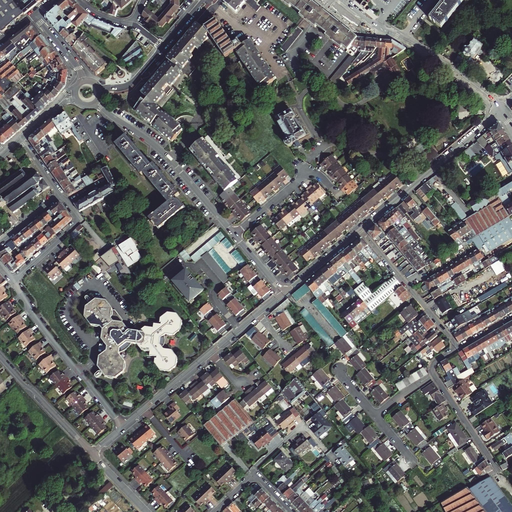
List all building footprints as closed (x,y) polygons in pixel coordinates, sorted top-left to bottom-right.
[(4,32),(24,15),(13,0),(0,0),(0,30),(1,31),(4,32)] [(13,0),(24,15),(33,8),(26,0),(13,0)] [(69,12),(78,4),(73,0),(63,0),(58,5),(64,13),(65,12),(64,11),(66,9),(69,12)] [(131,0),(116,0),(115,1),(122,9),(132,0),(131,0)] [(171,0),(171,6),(157,20),(146,10),(142,18),(144,20),(142,22),(147,26),(149,25),(154,30),(155,28),(160,28),(160,29),(165,24),(167,26),(172,21),(170,19),(179,10),(179,0),(171,0)] [(224,0),(223,1),(236,12),(244,2),(257,12),(261,6),(258,3),(254,0),(224,0)] [(357,37),(310,0),(280,0),(290,7),(291,5),(301,13),(299,15),(315,28),(317,26),(327,34),(325,36),(341,48),(342,46),(347,50),(348,48),(357,37)] [(442,0),(428,19),(440,28),(462,0),(442,0)] [(90,16),(78,4),(69,12),(66,15),(67,17),(70,20),(67,23),(64,20),(55,28),(61,35),(67,29),(73,25),(78,28),(80,26),(84,29),(87,29),(91,24),(105,30),(104,32),(112,34),(117,38),(125,30),(115,28),(95,19),(90,16)] [(115,17),(117,10),(114,4),(109,14),(115,17)] [(55,28),(64,20),(67,17),(66,15),(64,13),(58,5),(47,15),(47,19),(55,28)] [(206,28),(204,29),(209,33),(211,36),(212,37),(215,42),(225,57),(237,50),(242,47),(238,41),(233,44),(216,20),(205,27),(206,28)] [(32,22),(23,29),(24,31),(23,31),(25,35),(23,36),(25,39),(24,40),(26,43),(39,31),(32,22)] [(209,33),(204,29),(198,24),(196,25),(182,41),(194,51),(196,49),(198,50),(208,38),(206,36),(209,33)] [(303,30),(297,25),(279,47),(285,52),(303,30)] [(67,29),(61,35),(66,41),(76,32),(77,32),(75,29),(70,33),(67,29)] [(76,32),(66,41),(73,49),(84,33),(79,30),(78,31),(80,32),(78,34),(76,32)] [(42,36),(39,31),(26,43),(25,43),(27,46),(25,47),(26,49),(42,36)] [(21,38),(18,33),(10,40),(11,41),(22,53),(26,49),(25,47),(23,45),(21,43),(22,42),(19,39),(21,38)] [(84,33),(73,49),(94,72),(97,72),(108,62),(97,50),(96,51),(84,38),(87,35),(84,33)] [(46,41),(42,36),(26,49),(22,53),(24,55),(32,49),(32,48),(35,50),(46,41)] [(182,71),(187,75),(215,42),(212,37),(182,71)] [(362,38),(357,37),(348,48),(351,50),(348,53),(350,55),(352,56),(356,51),(358,48),(362,38)] [(370,39),(367,38),(364,52),(361,51),(360,53),(357,57),(349,68),(351,69),(353,66),(355,67),(362,60),(362,61),(368,55),(368,53),(372,53),(376,48),(377,39),(372,39),(371,40),(370,40),(370,39)] [(367,38),(362,38),(358,48),(360,48),(360,51),(359,52),(360,53),(361,51),(364,52),(367,38)] [(387,41),(378,40),(377,48),(376,52),(379,52),(379,55),(385,55),(387,41)] [(22,53),(11,41),(0,49),(0,50),(8,60),(12,64),(16,57),(22,53)] [(51,46),(46,41),(35,50),(37,53),(35,53),(32,56),(31,54),(25,58),(30,63),(41,54),(51,46)] [(194,51),(182,41),(167,59),(170,61),(181,70),(193,56),(191,54),(194,51)] [(253,41),(242,47),(237,50),(249,70),(264,61),(253,41)] [(392,41),(392,49),(392,52),(397,55),(406,49),(394,41),(392,41)] [(483,47),(474,41),(468,49),(466,49),(465,50),(463,51),(462,52),(462,54),(462,56),(463,57),(463,58),(465,59),(467,59),(468,58),(470,58),(470,57),(474,60),(477,56),(479,57),(480,56),(481,56),(483,54),(482,53),(483,52),(481,50),(483,47)] [(123,59),(130,68),(145,58),(137,43),(123,59)] [(56,53),(51,46),(41,54),(30,63),(34,69),(38,65),(37,63),(40,60),(43,63),(56,53)] [(8,60),(0,50),(0,59),(2,61),(4,59),(6,61),(8,60)] [(60,57),(56,53),(43,63),(46,68),(60,57)] [(356,58),(352,56),(350,55),(330,80),(335,84),(356,58)] [(64,65),(60,57),(46,68),(49,73),(46,80),(52,81),(54,76),(54,75),(55,73),(52,72),(56,70),(64,65)] [(391,58),(387,61),(392,69),(393,68),(396,73),(397,73),(397,74),(398,74),(399,74),(400,73),(400,72),(401,71),(400,70),(392,58),(391,58)] [(382,64),(378,59),(373,62),(377,68),(382,64)] [(0,99),(4,96),(9,101),(12,99),(19,94),(21,91),(24,89),(18,83),(24,78),(12,64),(8,60),(6,61),(4,63),(2,65),(0,66),(0,77),(3,81),(0,83),(0,99)] [(181,70),(170,61),(155,78),(166,88),(169,85),(171,87),(181,75),(180,74),(182,71),(181,70)] [(276,81),(264,61),(249,70),(260,90),(276,81)] [(377,68),(373,62),(368,65),(372,71),(377,68)] [(388,69),(384,63),(382,64),(377,68),(372,71),(370,72),(374,78),(388,69)] [(372,71),(368,65),(364,68),(367,74),(370,72),(372,71)] [(367,74),(364,68),(359,71),(363,77),(367,74)] [(359,79),(355,74),(350,77),(354,83),(359,79)] [(66,85),(67,77),(59,75),(59,77),(56,76),(55,77),(54,76),(52,81),(53,82),(66,85)] [(354,83),(350,77),(346,80),(349,85),(354,83)] [(166,88),(155,78),(142,92),(146,96),(153,102),(156,100),(158,102),(166,93),(163,91),(166,88)] [(65,87),(66,85),(53,82),(52,86),(60,93),(65,87)] [(346,88),(342,83),(335,88),(339,92),(346,88)] [(507,88),(506,87),(503,84),(495,94),(500,98),(508,97),(509,96),(504,92),(507,88)] [(55,98),(60,93),(52,86),(49,85),(46,87),(44,85),(43,87),(55,98)] [(51,102),(55,98),(43,87),(42,88),(40,86),(37,88),(51,102)] [(45,107),(51,102),(37,88),(36,89),(37,90),(35,92),(38,96),(36,98),(45,107)] [(29,123),(41,112),(25,96),(21,91),(19,94),(21,96),(18,99),(21,102),(18,105),(15,101),(15,102),(12,99),(9,101),(29,123)] [(41,112),(45,107),(36,98),(34,100),(28,93),(25,96),(41,112)] [(21,129),(29,123),(9,101),(4,96),(0,99),(0,105),(5,111),(9,109),(12,112),(11,113),(16,119),(14,121),(21,129)] [(153,102),(146,96),(134,109),(151,125),(161,113),(157,110),(160,108),(153,102)] [(299,139),(305,135),(301,128),(299,130),(292,119),(295,117),(291,110),(281,116),(279,114),(275,116),(289,141),(288,142),(287,143),(287,145),(288,146),(290,147),(291,147),(293,146),(293,144),(293,143),(294,142),(299,140),(299,139)] [(15,134),(21,129),(14,121),(8,113),(2,118),(5,122),(15,134)] [(54,117),(51,119),(59,131),(62,135),(73,128),(74,130),(73,132),(81,142),(84,141),(70,120),(66,113),(55,119),(54,117)] [(161,113),(151,125),(172,142),(182,130),(161,113)] [(50,138),(59,131),(51,119),(40,129),(49,142),(51,146),(52,144),(51,142),(52,141),(50,138)] [(0,132),(8,141),(15,134),(5,122),(0,125),(0,132)] [(488,136),(491,134),(493,137),(504,130),(501,124),(498,123),(486,134),(488,136)] [(49,142),(40,129),(35,134),(42,144),(43,146),(49,142)] [(488,142),(490,145),(492,144),(507,135),(504,130),(493,137),(491,138),(492,140),(488,142)] [(42,144),(35,134),(30,138),(29,142),(35,149),(40,146),(42,144)] [(494,150),(496,149),(502,146),(510,141),(507,135),(492,144),(494,147),(492,148),(494,150)] [(152,166),(126,136),(115,145),(141,175),(144,173),(152,166)] [(500,160),(505,167),(508,165),(511,170),(511,146),(498,155),(494,150),(492,148),(490,145),(488,142),(487,141),(483,136),(478,140),(482,146),(486,148),(493,157),(494,157),(495,157),(497,160),(500,160)] [(204,139),(190,151),(225,192),(230,188),(238,181),(236,178),(237,177),(227,166),(225,168),(217,159),(219,157),(204,139)] [(511,146),(511,143),(510,141),(502,146),(503,148),(497,151),(496,149),(494,150),(498,155),(511,146)] [(35,149),(39,155),(46,151),(43,147),(42,148),(40,146),(35,149)] [(39,155),(43,161),(55,153),(56,153),(52,147),(46,151),(39,155)] [(469,160),(476,156),(471,147),(464,152),(469,160)] [(43,161),(48,167),(59,160),(66,155),(62,148),(60,150),(62,153),(57,156),(55,153),(43,161)] [(324,169),(326,171),(336,163),(331,156),(320,166),(323,170),(324,169)] [(48,167),(52,174),(64,166),(70,161),(68,159),(62,163),(59,160),(48,167)] [(327,175),(330,179),(342,169),(336,163),(326,171),(329,174),(327,175)] [(155,164),(152,166),(144,173),(169,203),(169,204),(176,197),(180,194),(155,164)] [(52,174),(56,180),(68,172),(74,167),(72,165),(66,169),(64,166),(52,174)] [(108,166),(102,169),(110,185),(112,188),(116,185),(108,166)] [(275,173),(283,183),(286,180),(285,179),(288,176),(280,166),(274,171),(275,173)] [(335,181),(337,184),(347,176),(342,169),(330,179),(333,182),(335,181)] [(38,173),(37,172),(37,173),(32,174),(31,173),(31,174),(27,177),(23,170),(21,172),(20,171),(19,171),(20,172),(16,175),(15,175),(14,175),(15,176),(10,179),(9,179),(9,180),(5,183),(4,182),(3,183),(4,184),(3,184),(2,182),(0,183),(0,185),(1,186),(0,186),(0,194),(2,198),(1,199),(2,199),(0,201),(0,211),(3,215),(6,213),(2,209),(3,208),(2,207),(6,205),(6,206),(7,205),(14,213),(16,212),(17,212),(17,211),(21,208),(22,209),(23,208),(22,207),(26,204),(27,205),(28,204),(27,203),(32,200),(33,201),(34,200),(33,199),(37,196),(38,197),(39,196),(38,195),(50,186),(44,178),(41,178),(38,174),(38,173)] [(56,180),(60,185),(72,177),(78,173),(76,170),(70,174),(68,172),(56,180)] [(269,178),(278,189),(281,186),(280,185),(283,183),(275,173),(269,178)] [(94,182),(89,175),(82,179),(64,191),(67,195),(71,196),(94,182)] [(393,175),(387,180),(395,190),(398,187),(399,189),(402,186),(393,175)] [(60,185),(64,191),(82,179),(80,176),(74,180),(72,177),(60,185)] [(338,188),(341,191),(352,182),(347,176),(337,184),(339,187),(338,188)] [(262,183),(271,193),(274,190),(275,192),(278,189),(269,178),(262,183)] [(387,180),(380,185),(390,196),(392,194),(391,193),(395,190),(387,180)] [(432,184),(429,181),(426,184),(432,191),(436,188),(432,184)] [(345,193),(347,196),(357,188),(352,182),(341,191),(343,194),(345,193)] [(256,188),(266,199),(269,197),(267,195),(271,193),(262,183),(256,188)] [(511,188),(511,203),(505,207),(511,216),(511,215),(511,183),(502,189),(496,193),(501,200),(504,199),(503,197),(504,196),(504,195),(510,191),(509,190),(511,188)] [(112,188),(110,185),(99,191),(99,190),(86,197),(87,198),(75,204),(80,212),(91,206),(92,207),(104,199),(114,193),(112,188)] [(380,185),(374,191),(382,200),(385,198),(386,199),(390,196),(380,185)] [(312,187),(310,190),(319,201),(325,196),(316,186),(314,189),(312,187)] [(429,193),(423,186),(419,189),(426,196),(429,193)] [(230,188),(225,192),(220,196),(222,199),(221,200),(224,204),(235,195),(230,188)] [(250,194),(258,203),(261,200),(262,202),(266,199),(256,188),(250,194)] [(426,196),(419,189),(416,192),(425,203),(429,200),(426,196)] [(307,194),(305,196),(313,206),(319,201),(310,190),(306,193),(307,194)] [(374,191),(368,196),(377,207),(379,205),(378,203),(382,200),(374,191)] [(461,218),(464,222),(476,236),(479,235),(509,217),(511,216),(505,207),(501,200),(496,193),(484,200),(488,207),(467,219),(464,215),(461,218)] [(235,195),(224,204),(226,206),(227,205),(230,209),(240,201),(235,195)] [(303,200),(300,203),(308,213),(314,208),(313,206),(305,196),(302,199),(303,200)] [(368,196),(361,201),(371,212),(377,207),(368,196)] [(185,208),(176,197),(169,204),(169,203),(144,224),(153,235),(185,208)] [(410,197),(404,202),(401,205),(398,207),(403,213),(412,225),(424,214),(423,212),(410,197)] [(240,201),(230,209),(232,212),(231,213),(234,216),(245,207),(240,201)] [(361,201),(355,206),(365,218),(371,212),(361,201)] [(59,203),(50,210),(53,214),(51,215),(52,217),(51,218),(54,222),(67,211),(61,203),(59,203)] [(296,204),(292,207),(301,218),(308,213),(300,203),(297,205),(296,204)] [(355,206),(349,212),(358,223),(365,218),(355,206)] [(245,207),(234,216),(236,219),(237,218),(241,222),(251,214),(245,207)] [(288,209),(285,211),(296,225),(302,219),(301,218),(292,207),(289,210),(288,209)] [(403,213),(398,207),(391,213),(400,224),(404,228),(407,232),(411,236),(411,237),(413,235),(403,223),(406,220),(402,214),(403,213)] [(441,224),(428,208),(423,212),(424,214),(435,228),(441,224)] [(72,218),(67,211),(54,222),(61,229),(72,220),(72,218)] [(283,215),(280,218),(288,227),(290,230),(296,225),(285,211),(281,214),(283,215)] [(349,212),(343,217),(352,228),(358,223),(349,212)] [(51,218),(47,213),(42,216),(48,224),(49,225),(54,222),(51,218)] [(400,224),(391,213),(388,215),(397,225),(397,226),(400,224)] [(397,225),(388,215),(384,218),(394,230),(397,226),(397,225)] [(48,224),(42,216),(38,219),(44,227),(48,224)] [(343,217),(336,222),(346,233),(352,228),(343,217)] [(511,224),(511,221),(511,222),(511,220),(509,217),(479,235),(490,253),(511,239),(511,236),(507,228),(511,224)] [(276,219),(272,221),(281,232),(288,227),(280,218),(277,220),(276,219)] [(379,223),(379,226),(384,232),(388,229),(390,231),(389,232),(390,233),(394,230),(384,218),(379,223)] [(44,227),(38,219),(34,223),(41,232),(42,233),(44,230),(46,229),(44,227)] [(56,234),(61,229),(54,222),(49,225),(50,226),(56,234)] [(336,222),(330,227),(339,239),(346,233),(336,222)] [(476,236),(464,222),(458,225),(466,235),(470,232),(475,237),(476,236)] [(41,232),(34,223),(28,227),(35,236),(36,235),(38,234),(41,232)] [(84,227),(81,224),(69,235),(74,241),(82,234),(79,231),(84,227)] [(400,224),(397,226),(394,230),(390,233),(389,234),(387,235),(390,239),(398,232),(402,229),(404,228),(400,224)] [(466,235),(458,225),(453,229),(461,238),(465,236),(469,241),(471,240),(466,235)] [(48,241),(56,234),(50,226),(46,229),(44,230),(48,235),(45,237),(48,241)] [(251,238),(254,242),(266,233),(261,226),(251,234),(253,237),(251,238)] [(376,226),(369,231),(368,234),(374,240),(378,236),(382,240),(382,239),(385,237),(376,226)] [(35,236),(28,227),(22,232),(29,241),(30,240),(29,238),(31,236),(33,238),(35,236)] [(330,227),(324,232),(333,244),(339,239),(330,227)] [(461,238),(453,229),(448,232),(460,246),(462,245),(465,243),(461,238)] [(29,241),(22,232),(17,236),(24,245),(29,241)] [(43,245),(48,241),(45,237),(42,233),(41,232),(38,234),(40,236),(39,238),(36,235),(35,236),(43,245)] [(324,232),(317,238),(327,249),(333,244),(324,232)] [(400,234),(398,232),(390,239),(393,243),(403,235),(402,233),(400,234)] [(393,243),(397,247),(411,236),(407,232),(403,235),(393,243)] [(221,233),(206,245),(211,250),(225,238),(221,233)] [(266,233),(254,242),(257,245),(258,243),(261,247),(271,239),(266,233)] [(24,245),(17,236),(12,240),(19,248),(20,250),(22,249),(19,245),(21,244),(22,246),(24,245)] [(37,250),(43,245),(35,236),(33,238),(32,238),(35,241),(33,243),(30,240),(29,241),(32,243),(37,250)] [(411,236),(397,247),(400,251),(412,241),(414,240),(411,237),(411,236)] [(132,238),(119,246),(124,254),(126,253),(129,257),(130,257),(134,263),(142,258),(138,252),(139,251),(136,247),(137,247),(132,238)] [(317,238),(311,243),(320,254),(327,249),(317,238)] [(363,238),(360,238),(358,240),(354,244),(367,260),(369,262),(373,259),(374,260),(378,257),(363,238)] [(226,239),(221,243),(228,251),(233,247),(226,239)] [(271,239),(261,247),(263,250),(262,251),(265,255),(276,245),(271,239)] [(379,242),(377,244),(380,247),(386,243),(382,239),(382,240),(379,242)] [(0,253),(0,259),(0,260),(9,253),(16,247),(11,240),(6,244),(8,247),(0,253)] [(416,245),(412,241),(400,251),(403,255),(412,248),(415,246),(416,245)] [(29,257),(37,250),(32,243),(22,252),(26,257),(29,257)] [(311,243),(305,248),(314,260),(320,254),(311,243)] [(386,243),(380,247),(383,252),(389,247),(386,243)] [(193,250),(197,248),(194,244),(186,249),(188,252),(192,250),(193,250)] [(367,260),(354,244),(350,247),(365,265),(366,267),(370,263),(369,262),(367,260)] [(417,248),(413,250),(412,248),(403,255),(407,260),(418,250),(419,249),(421,248),(417,244),(416,245),(415,246),(417,248)] [(205,245),(190,258),(195,263),(201,258),(207,253),(209,251),(205,245)] [(276,245),(265,255),(267,257),(268,256),(271,260),(281,251),(276,245)] [(119,253),(115,247),(102,257),(98,253),(91,258),(96,264),(101,270),(108,264),(110,267),(119,261),(116,255),(119,253)] [(365,265),(350,247),(345,251),(359,268),(361,266),(362,267),(365,265)] [(26,261),(29,257),(26,257),(22,252),(20,250),(19,248),(17,250),(21,255),(26,261)] [(63,252),(72,262),(79,256),(72,248),(70,249),(69,248),(67,250),(66,249),(63,252)] [(305,248),(298,253),(308,265),(314,260),(305,248)] [(419,249),(418,250),(407,260),(410,263),(422,254),(419,251),(422,249),(421,248),(419,249)] [(485,260),(479,249),(473,253),(480,265),(486,262),(485,260)] [(212,250),(208,254),(227,277),(232,272),(212,250)] [(184,251),(179,255),(185,262),(190,258),(184,251)] [(236,251),(231,255),(242,268),(244,266),(247,264),(236,251)] [(281,251),(271,260),(270,261),(272,264),(274,263),(277,266),(287,258),(281,251)] [(359,268),(345,251),(340,255),(352,269),(354,272),(359,268)] [(65,268),(72,262),(63,252),(60,254),(60,255),(58,257),(60,259),(58,260),(65,268)] [(393,257),(395,255),(392,252),(391,252),(387,256),(390,260),(393,257)] [(422,254),(410,263),(414,268),(424,259),(428,256),(424,252),(423,253),(422,254)] [(6,267),(6,266),(10,263),(12,261),(14,260),(9,253),(0,260),(6,267)] [(229,279),(227,277),(208,254),(207,253),(201,258),(223,284),(229,279)] [(480,265),(473,253),(468,256),(475,268),(480,265)] [(19,267),(26,261),(21,255),(16,258),(18,259),(16,261),(15,259),(14,260),(19,267)] [(352,269),(340,255),(335,260),(341,267),(344,272),(346,270),(349,272),(360,285),(363,283),(354,272),(352,269)] [(475,268),(468,256),(463,258),(471,271),(475,268)] [(287,258),(277,266),(278,268),(277,270),(280,273),(292,264),(287,258)] [(418,271),(425,267),(429,265),(433,262),(432,261),(430,258),(426,261),(424,259),(414,268),(417,272),(418,271)] [(471,271),(463,258),(459,261),(466,273),(471,271)] [(475,268),(477,273),(478,274),(496,263),(492,258),(488,261),(486,262),(480,265),(475,268)] [(13,272),(19,267),(14,260),(12,261),(14,263),(12,264),(10,263),(6,266),(11,272),(13,272)] [(341,267),(335,260),(331,263),(339,273),(340,275),(342,277),(346,274),(344,272),(341,267)] [(466,273),(459,261),(454,264),(461,276),(463,275),(466,273)] [(62,273),(51,262),(48,265),(50,266),(45,270),(53,279),(57,276),(58,276),(62,273)] [(339,273),(331,263),(326,267),(338,281),(342,277),(340,275),(339,273)] [(101,273),(103,276),(111,268),(110,267),(108,264),(101,270),(96,264),(89,269),(96,277),(101,273)] [(297,270),(292,264),(280,273),(282,276),(284,275),(289,282),(295,277),(292,273),(297,270)] [(461,276),(454,264),(449,267),(457,279),(461,276)] [(242,268),(236,273),(241,280),(252,271),(248,266),(245,268),(244,266),(242,268)] [(338,281),(326,267),(321,271),(329,280),(333,285),(338,281)] [(425,267),(418,271),(421,276),(427,272),(427,270),(425,267)] [(457,279),(449,267),(445,269),(450,278),(452,277),(454,280),(457,279)] [(409,272),(405,268),(400,272),(404,276),(409,272)] [(450,278),(445,269),(440,272),(447,285),(450,283),(452,282),(450,278)] [(257,276),(252,271),(241,280),(248,288),(256,281),(254,279),(257,276)] [(329,280),(321,271),(320,272),(328,281),(328,280),(329,280)] [(191,278),(187,272),(174,282),(186,296),(184,297),(190,303),(193,300),(192,299),(202,291),(196,283),(196,284),(195,285),(195,284),(194,285),(192,282),(194,280),(192,277),(191,278)] [(328,281),(320,272),(316,275),(328,289),(329,291),(330,291),(334,288),(332,286),(328,281)] [(447,285),(440,272),(435,275),(441,284),(443,282),(444,284),(442,285),(443,287),(445,286),(446,285),(447,285)] [(328,289),(316,275),(311,279),(327,298),(332,294),(330,291),(329,291),(328,289)] [(441,284),(435,275),(431,278),(438,290),(440,289),(442,288),(443,287),(442,285),(440,287),(439,285),(441,284)] [(463,275),(461,276),(457,279),(454,280),(454,281),(457,286),(467,280),(463,275)] [(372,312),(389,298),(390,297),(403,287),(395,277),(391,280),(387,283),(386,282),(382,285),(372,293),(363,283),(360,285),(354,290),(360,298),(372,312)] [(438,290),(431,278),(424,282),(432,294),(438,290)] [(311,279),(305,284),(311,290),(314,294),(318,298),(318,299),(320,301),(323,304),(329,300),(327,298),(311,279)] [(256,281),(248,288),(254,296),(265,287),(261,282),(258,284),(256,281)] [(311,290),(305,284),(303,286),(308,293),(311,290)] [(481,303),(505,290),(502,284),(478,298),(481,303)] [(308,293),(303,286),(300,289),(306,295),(308,293)] [(225,299),(227,301),(235,295),(229,287),(218,296),(222,301),(225,299)] [(270,292),(265,287),(254,296),(262,305),(270,298),(267,295),(270,292)] [(394,302),(407,291),(403,287),(390,297),(389,298),(393,303),(394,302)] [(306,295),(300,289),(297,291),(303,297),(306,295)] [(443,295),(440,289),(438,290),(432,294),(435,299),(443,295)] [(303,297),(297,291),(295,293),(300,300),(303,297)] [(411,296),(407,291),(394,302),(393,303),(397,308),(411,296)] [(295,293),(292,296),(291,296),(297,302),(300,300),(295,293)] [(226,306),(231,312),(242,302),(235,295),(227,301),(229,304),(226,306)] [(372,312),(360,298),(356,302),(364,312),(368,316),(371,314),(372,312)] [(445,301),(443,298),(436,302),(443,314),(451,309),(446,300),(445,301)] [(113,310),(106,301),(96,299),(85,307),(84,317),(90,325),(100,327),(103,331),(102,339),(106,345),(104,346),(103,351),(105,353),(99,357),(98,367),(105,377),(116,378),(124,371),(125,362),(119,354),(119,353),(121,353),(124,351),(126,350),(129,348),(130,347),(131,344),(137,344),(142,350),(150,352),(149,356),(155,357),(155,364),(160,370),(170,372),(177,366),(178,357),(172,350),(164,348),(163,347),(165,346),(166,343),(167,340),(166,338),(165,336),(166,335),(174,335),(181,330),(183,321),(177,314),(168,313),(161,318),(160,325),(154,324),(153,328),(145,327),(139,332),(129,331),(122,322),(123,320),(116,310),(113,310)] [(12,307),(8,301),(0,307),(0,313),(2,316),(3,316),(7,320),(15,313),(11,307),(12,307)] [(231,312),(235,317),(238,315),(241,317),(249,311),(242,302),(231,312)] [(364,312),(356,302),(351,306),(359,316),(363,320),(368,316),(364,312)] [(196,313),(204,321),(212,314),(209,312),(212,309),(207,304),(196,313)] [(506,315),(510,313),(505,304),(501,307),(506,315)] [(418,315),(410,305),(400,312),(409,322),(414,319),(418,315)] [(279,306),(272,312),(275,315),(282,309),(279,306)] [(359,316),(351,306),(346,310),(358,324),(363,320),(359,316)] [(457,328),(483,314),(478,306),(453,319),(457,328)] [(506,315),(501,307),(496,309),(501,318),(506,315)] [(501,318),(496,309),(491,312),(496,321),(501,318)] [(358,324),(346,310),(341,314),(353,328),(356,326),(352,322),(353,321),(357,326),(358,325),(358,324)] [(490,310),(485,313),(487,315),(492,323),(496,321),(491,312),(490,310)] [(291,326),(284,313),(275,318),(283,331),(291,326)] [(204,321),(210,329),(221,320),(216,314),(214,317),(212,314),(204,321)] [(19,315),(8,323),(13,330),(14,329),(17,333),(26,326),(22,321),(23,320),(19,315)] [(414,319),(409,322),(409,323),(400,330),(403,334),(412,327),(416,332),(431,320),(427,315),(417,323),(414,319)] [(482,318),(481,315),(476,318),(482,329),(487,326),(482,318)] [(492,323),(487,315),(482,318),(487,326),(492,323)] [(476,318),(471,321),(472,323),(477,332),(482,329),(476,318)] [(210,329),(217,337),(225,330),(223,327),(226,325),(221,320),(210,329)] [(431,320),(416,332),(413,335),(409,338),(416,347),(425,340),(421,335),(435,325),(431,320)] [(473,334),(477,332),(472,323),(469,325),(468,323),(466,324),(468,326),(473,334)] [(302,325),(298,327),(290,333),(298,345),(307,340),(303,334),(306,331),(302,325)] [(468,337),(473,334),(468,326),(464,328),(463,326),(462,327),(463,329),(465,333),(468,337)] [(510,338),(504,326),(499,329),(506,341),(510,338)] [(259,332),(254,327),(245,334),(262,350),(269,343),(258,333),(259,332)] [(463,340),(468,337),(465,333),(463,329),(459,331),(458,328),(457,329),(458,331),(463,340)] [(32,332),(29,329),(18,338),(21,342),(22,342),(25,346),(35,339),(31,334),(32,332)] [(506,341),(499,329),(494,332),(500,344),(502,342),(501,340),(502,340),(505,344),(507,343),(506,341)] [(343,337),(348,333),(345,330),(339,335),(342,338),(343,337)] [(458,343),(463,340),(458,331),(453,334),(458,343)] [(430,342),(437,336),(434,332),(425,340),(416,347),(413,350),(414,351),(425,343),(425,344),(429,341),(430,342)] [(500,344),(494,332),(488,335),(494,344),(495,347),(497,346),(495,344),(497,343),(498,345),(500,344)] [(494,344),(488,335),(483,339),(490,350),(493,348),(492,346),(494,344)] [(358,349),(355,346),(352,349),(343,337),(342,338),(335,344),(344,356),(346,355),(348,357),(358,349)] [(428,355),(433,352),(432,351),(435,349),(437,352),(444,347),(438,339),(421,352),(418,354),(422,360),(426,357),(424,355),(426,353),(428,355)] [(483,339),(478,341),(484,350),(486,349),(492,359),(494,357),(490,350),(483,339)] [(484,350),(478,341),(473,344),(482,359),(485,364),(487,363),(483,357),(486,355),(484,350)] [(43,345),(40,342),(28,351),(31,356),(32,355),(36,360),(45,352),(41,347),(43,345)] [(300,364),(302,367),(310,361),(308,358),(316,351),(309,343),(293,356),(300,364)] [(473,344),(468,347),(474,358),(477,356),(480,361),(482,359),(473,344)] [(474,358),(468,347),(463,350),(469,361),(474,358)] [(281,359),(270,349),(263,357),(274,367),(281,359)] [(348,357),(351,360),(349,361),(359,373),(364,368),(367,366),(357,355),(360,353),(358,349),(348,357)] [(463,350),(458,353),(468,370),(461,374),(456,368),(453,370),(460,382),(465,379),(475,372),(468,361),(469,361),(463,350)] [(240,351),(233,356),(237,361),(239,359),(242,362),(246,358),(240,351)] [(231,353),(223,359),(227,364),(230,362),(232,365),(237,361),(233,356),(231,353)] [(53,359),(50,355),(39,364),(42,369),(43,368),(46,373),(56,365),(52,360),(53,359)] [(300,364),(293,356),(282,366),(289,374),(300,365),(300,364)] [(453,370),(447,360),(441,364),(450,380),(445,384),(449,389),(455,385),(460,382),(453,370)] [(330,380),(320,368),(313,374),(322,386),(321,387),(323,390),(331,384),(329,381),(330,380)] [(364,368),(359,373),(356,375),(366,386),(367,385),(369,388),(376,383),(364,368)] [(210,375),(217,383),(221,387),(227,382),(226,380),(217,369),(210,375)] [(58,370),(50,377),(57,386),(68,377),(65,373),(63,374),(62,372),(60,373),(58,370)] [(208,372),(200,378),(203,381),(207,386),(209,384),(212,386),(217,383),(210,375),(208,372)] [(70,380),(68,377),(57,386),(63,394),(72,387),(69,384),(71,383),(69,381),(70,380)] [(301,384),(297,378),(281,392),(291,404),(307,391),(301,384)] [(456,390),(458,394),(462,400),(463,399),(472,393),(468,388),(470,387),(465,379),(460,382),(455,385),(457,389),(456,390)] [(255,383),(256,384),(258,387),(264,395),(268,400),(275,393),(265,381),(261,384),(259,380),(258,380),(255,383)] [(369,388),(372,391),(370,392),(380,404),(388,397),(379,386),(382,383),(380,380),(376,383),(369,388)] [(200,384),(197,381),(193,384),(202,395),(204,397),(211,391),(207,386),(203,381),(200,384)] [(190,387),(192,390),(189,393),(193,398),(195,401),(202,395),(193,384),(190,387)] [(323,390),(326,393),(327,392),(337,403),(342,399),(344,397),(335,386),(334,387),(331,384),(323,390)] [(442,404),(446,401),(441,394),(437,387),(434,384),(422,392),(425,398),(428,396),(436,408),(439,406),(442,404)] [(468,388),(472,393),(477,390),(473,385),(470,387),(468,388)] [(252,387),(251,386),(248,389),(257,401),(264,395),(258,387),(254,390),(252,387)] [(247,405),(249,407),(257,401),(248,389),(244,392),(247,396),(243,399),(244,400),(240,403),(243,408),(247,405)] [(189,393),(187,390),(179,396),(188,407),(193,403),(190,400),(193,398),(189,393)] [(475,415),(492,404),(488,397),(488,394),(486,391),(484,391),(483,390),(472,398),(476,404),(475,405),(469,409),(474,416),(475,415)] [(75,391),(66,398),(74,407),(84,398),(81,394),(80,395),(78,393),(77,394),(75,391)] [(216,397),(211,402),(217,409),(230,399),(224,391),(216,397)] [(87,401),(84,398),(74,407),(80,415),(88,408),(86,405),(88,404),(86,402),(87,401)] [(342,399),(337,403),(331,408),(341,419),(342,418),(345,421),(353,415),(350,412),(351,411),(342,399)] [(238,403),(236,401),(232,403),(204,426),(207,429),(222,447),(228,443),(241,432),(254,423),(242,409),(239,404),(238,403)] [(175,403),(170,407),(172,410),(165,416),(172,424),(181,416),(177,411),(180,409),(175,403)] [(436,408),(432,410),(429,412),(433,418),(437,416),(437,417),(445,411),(444,409),(445,408),(442,404),(439,406),(436,408)] [(289,410),(275,421),(282,429),(296,418),(295,418),(298,416),(300,415),(293,407),(289,410)] [(325,413),(322,410),(318,413),(322,418),(326,414),(325,413)] [(445,411),(437,417),(440,421),(448,415),(445,411)] [(92,412),(84,418),(91,427),(102,418),(99,414),(98,415),(96,413),(94,414),(92,412)] [(393,418),(402,430),(404,429),(406,432),(412,426),(400,412),(393,418)] [(318,413),(312,418),(317,423),(315,424),(317,426),(312,431),(317,437),(329,427),(322,418),(318,413)] [(345,421),(348,424),(349,423),(359,435),(361,433),(366,429),(356,417),(355,418),(353,415),(345,421)] [(105,421),(102,418),(91,427),(98,435),(106,428),(104,426),(105,424),(103,422),(105,421)] [(499,431),(490,418),(480,425),(484,432),(482,433),(486,440),(499,431)] [(264,429),(258,434),(253,439),(254,440),(251,441),(254,445),(255,445),(259,449),(260,447),(263,445),(264,446),(273,439),(272,439),(279,433),(271,424),(264,429)] [(462,432),(456,424),(448,430),(451,434),(448,435),(448,437),(450,440),(454,438),(462,432)] [(142,431),(141,430),(138,433),(146,442),(155,435),(148,426),(146,428),(142,431)] [(187,426),(177,433),(180,437),(181,436),(183,438),(186,442),(194,435),(187,426)] [(369,426),(366,429),(361,433),(373,447),(380,442),(377,438),(378,438),(369,426)] [(406,432),(409,434),(408,435),(418,448),(419,447),(421,450),(428,444),(420,436),(423,434),(418,427),(415,429),(412,426),(406,432)] [(442,429),(433,435),(435,438),(443,432),(442,429)] [(467,441),(462,432),(454,438),(459,446),(467,441)] [(138,433),(135,436),(136,437),(132,439),(130,441),(137,450),(146,442),(138,433)] [(511,447),(511,435),(510,433),(506,436),(507,437),(492,446),(495,451),(506,443),(510,448),(511,447)] [(296,443),(291,447),(297,455),(310,445),(303,435),(297,440),(298,441),(296,443)] [(373,447),(385,462),(393,455),(383,443),(382,444),(380,442),(373,447)] [(423,454),(432,465),(434,464),(436,467),(443,462),(428,444),(421,450),(424,453),(423,454)] [(119,451),(118,449),(114,453),(122,462),(131,455),(124,446),(121,448),(119,451)] [(162,463),(171,455),(168,452),(167,452),(165,449),(163,447),(154,454),(162,463)] [(353,461),(341,447),(333,453),(345,467),(353,461)] [(480,459),(472,447),(464,452),(476,468),(486,461),(483,457),(480,459)] [(511,454),(511,447),(510,448),(502,454),(506,459),(511,454)] [(449,456),(458,451),(455,448),(447,453),(449,456)] [(293,465),(282,453),(274,460),(286,472),(293,465)] [(174,459),(171,455),(162,463),(169,472),(178,465),(175,462),(173,459),(174,459)] [(480,475),(482,473),(483,475),(492,470),(486,461),(476,468),(470,473),(468,474),(470,476),(477,471),(480,475)] [(392,462),(383,469),(395,483),(397,481),(398,482),(406,476),(396,464),(395,465),(392,462)] [(509,467),(508,465),(505,462),(500,466),(502,469),(502,470),(509,467)] [(231,476),(236,472),(229,465),(222,472),(230,481),(233,478),(231,476)] [(135,479),(137,482),(146,473),(139,466),(132,472),(136,477),(135,479)] [(227,484),(230,481),(222,472),(214,479),(221,486),(225,482),(227,484)] [(286,480),(278,487),(277,489),(283,495),(289,489),(290,488),(292,486),(290,484),(290,482),(292,480),(291,479),(296,474),(294,472),(289,477),(286,480)] [(137,482),(140,485),(142,483),(146,488),(154,481),(146,473),(137,482)] [(278,487),(286,480),(283,476),(275,484),(278,487)] [(511,511),(511,505),(497,485),(490,477),(469,489),(468,488),(465,487),(441,502),(446,511),(511,511)] [(98,493),(102,496),(111,487),(113,485),(110,481),(98,493)] [(292,490),(290,488),(289,489),(283,495),(287,499),(301,487),(305,483),(302,481),(296,486),(297,487),(295,488),(292,490)] [(210,496),(215,491),(208,485),(201,492),(210,501),(212,498),(210,496)] [(166,494),(159,486),(152,493),(156,498),(154,499),(157,502),(166,494)] [(250,501),(262,489),(259,486),(251,493),(253,495),(248,499),(250,501)] [(302,492),(304,490),(301,487),(287,499),(292,504),(302,494),(303,493),(302,492)] [(254,505),(266,493),(262,489),(250,501),(254,505)] [(206,504),(210,501),(201,492),(193,499),(200,506),(204,502),(206,504)] [(264,503),(270,497),(266,493),(254,505),(256,508),(261,503),(263,504),(264,503)] [(157,502),(160,505),(162,504),(167,509),(173,502),(166,494),(157,502)] [(297,509),(307,500),(302,494),(292,504),(297,509)] [(243,503),(237,497),(235,500),(240,505),(243,503)] [(276,504),(270,497),(264,503),(269,510),(276,504)] [(307,505),(310,502),(307,500),(297,509),(299,511),(302,511),(309,507),(307,505)] [(318,502),(310,509),(309,507),(302,511),(310,511),(312,510),(320,503),(318,502)]
